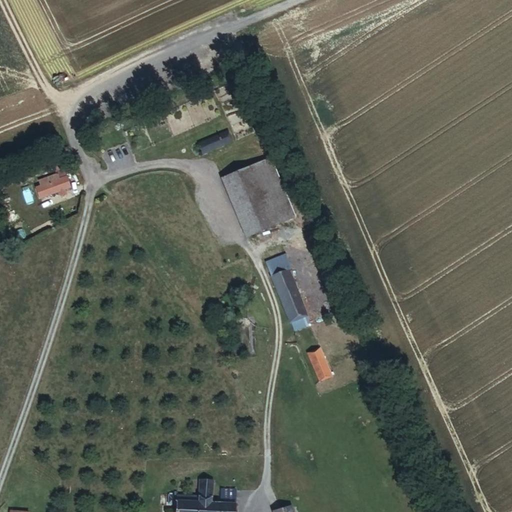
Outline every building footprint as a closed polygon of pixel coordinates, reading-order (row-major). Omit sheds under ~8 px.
[(222,77),(225,84),(241,77),(238,70),(222,77)] [(231,124),(210,133),(212,138),(220,135),(229,131),(233,142),(238,140),(231,124)] [(229,131),(220,135),(225,145),(233,142),(229,131)] [(203,154),(225,145),(220,135),(212,138),(199,144),(203,154)] [(264,162),(231,175),(255,233),(288,220),(264,162)] [(255,233),(231,175),(224,178),(248,236),(255,233)] [(67,177),(44,184),(47,196),(71,188),(67,177)] [(267,263),(273,277),(288,271),(292,269),(286,255),(267,263)] [(288,271),(273,277),(294,330),(305,326),(302,319),(306,317),(288,271)] [(320,349),(309,354),(320,382),(332,377),(320,349)] [(213,484),(190,484),(190,499),(170,498),(170,508),(177,509),(176,511),(235,511),(236,506),(224,505),(213,505),(213,484)] [(225,494),(224,505),(236,506),(236,494),(225,494)]
